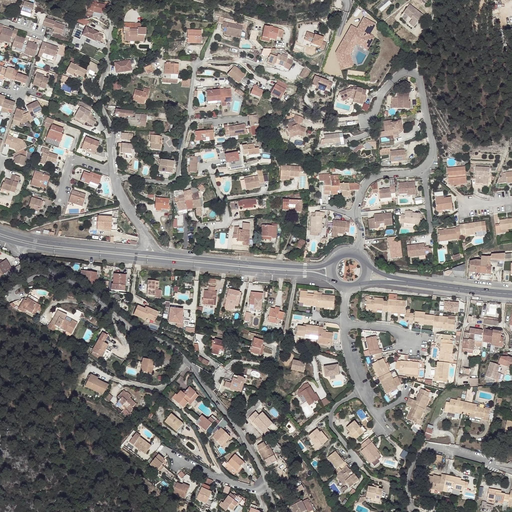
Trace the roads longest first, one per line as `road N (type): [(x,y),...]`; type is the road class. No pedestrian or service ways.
road 1 (residential): [(265,487),(235,420),(163,339),(117,319),(25,258),(19,245)]
road 2 (secondary): [(150,260),(331,281)]
road 3 (residential): [(362,120),(400,74),(418,76),(431,144),(424,167)]
road 4 (secondary): [(150,254),(0,232)]
road 5 (secondary): [(511,294),(387,276),(366,263)]
road 6 (secondary): [(362,285),(511,294)]
road 7 (residential): [(110,34),(99,95),(114,134),(109,170)]
road 8 (residential): [(411,511),(409,477),(425,447),(494,462)]
road 9 (residential): [(424,167),(373,176),(362,190),(359,255)]
road 10 (secondary): [(329,264),(195,259)]
road 11 (secondary): [(19,245),(150,260)]
